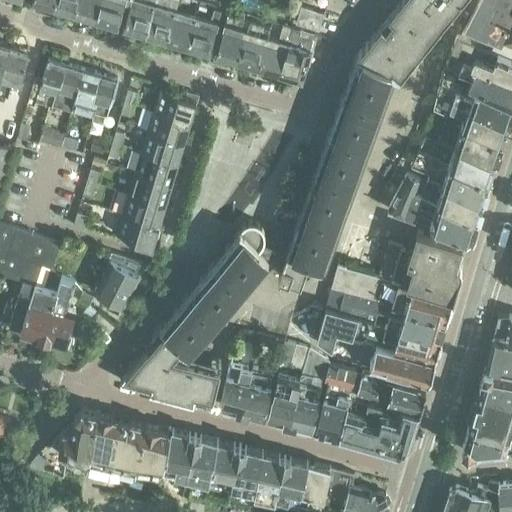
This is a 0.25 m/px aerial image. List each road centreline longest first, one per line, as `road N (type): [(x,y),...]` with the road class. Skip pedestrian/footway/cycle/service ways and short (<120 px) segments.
road 1 (residential): [(0,14),(299,104),(370,0)]
road 2 (residential): [(85,382),(410,473)]
road 3 (tertiary): [(425,471),(474,295)]
road 4 (residential): [(85,382),(188,270)]
road 5 (tertiary): [(474,295),(511,176)]
